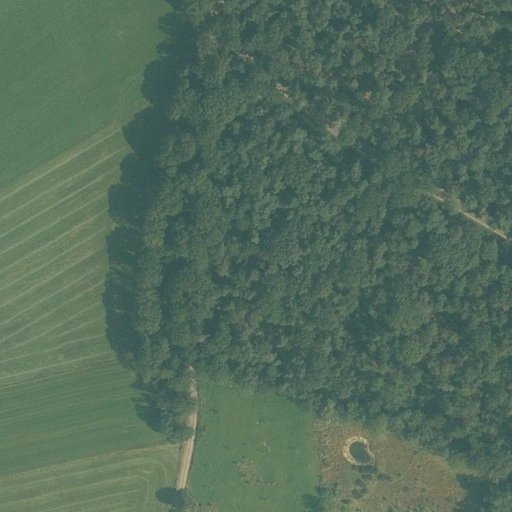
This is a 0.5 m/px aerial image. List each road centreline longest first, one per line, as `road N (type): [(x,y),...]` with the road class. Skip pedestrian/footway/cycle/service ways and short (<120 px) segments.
road 1 (track): [(210,21),(178,511)]
road 2 (unclassified): [(511,233),(334,130),(187,0)]
